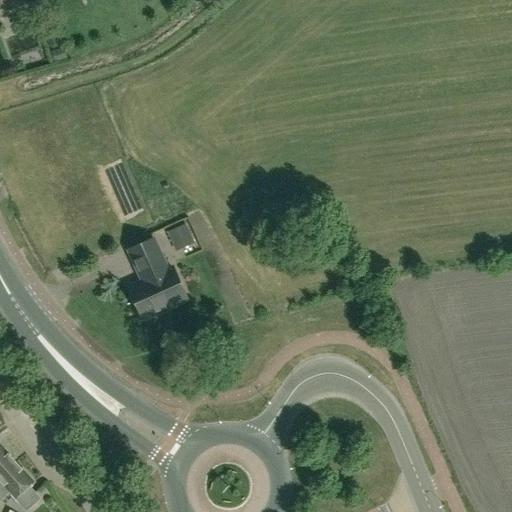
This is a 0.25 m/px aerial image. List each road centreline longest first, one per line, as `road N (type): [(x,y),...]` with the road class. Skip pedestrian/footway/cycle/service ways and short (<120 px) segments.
road 1 (secondary): [(200,440),(155,421),(91,372),(43,327),(0,263)]
road 2 (unclassified): [(424,496),(390,416),(336,374),(293,390),(258,442)]
road 3 (secondary): [(0,293),(65,384),(175,475)]
road 4 (residential): [(94,511),(29,444),(0,391)]
